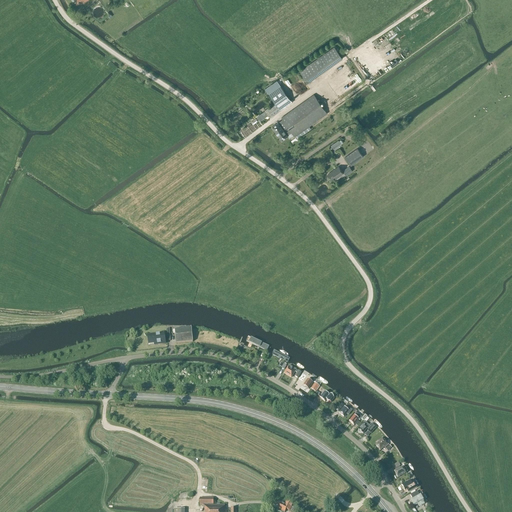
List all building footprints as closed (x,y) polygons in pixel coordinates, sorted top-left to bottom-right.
[(307,83),(319,75),(342,59),(334,47),(299,72),(307,83)] [(270,117),(292,102),(283,90),(280,86),(268,94),(271,98),(274,103),(265,110),(270,117)] [(294,137),(327,113),(314,95),(281,118),(282,120),(278,123),(278,122),(277,123),(272,127),(281,141),(287,136),(292,133),(294,137)] [(260,120),(264,117),(267,114),(265,111),(258,116),(260,120)] [(350,165),(362,156),(357,148),(344,156),(350,165)] [(335,178),(342,173),(338,166),(327,174),(330,179),(334,176),(335,178)] [(191,329),(191,327),(185,327),(186,329),(175,330),(176,344),(193,342),(191,329)] [(165,344),(165,342),(164,334),(148,336),(149,344),(155,343),(155,345),(165,344)] [(248,336),(245,342),(267,351),(269,346),(248,336)] [(274,349),(271,354),(288,363),(290,358),(274,349)] [(296,370),(290,366),(288,368),(284,374),(291,378),(295,372),(297,373),(295,377),(298,379),(301,373),(298,371),(296,370)] [(306,378),(307,376),(307,375),(308,374),(304,371),(303,373),(300,377),(305,380),(306,378)] [(311,379),(308,377),(307,379),(303,386),(305,387),(305,388),(307,389),(308,389),(313,383),(310,381),(311,379)] [(315,392),(319,387),(315,384),(311,389),(315,392)] [(330,396),(325,392),(320,398),(325,402),(326,400),(328,402),(331,403),(334,399),(332,396),(331,395),(330,396)] [(338,413),(340,410),(344,405),(341,403),(335,411),(338,413)] [(350,409),(346,406),(344,408),(344,407),(339,414),(344,418),(347,414),(348,416),(352,411),(350,409)] [(354,416),(354,415),(349,422),(354,426),(359,420),(360,421),(361,419),(364,422),(367,417),(364,414),(361,417),(356,413),(357,412),(356,410),(354,413),(355,414),(354,416)] [(371,428),(364,422),(362,424),(362,425),(358,429),(363,434),(367,429),(369,430),(368,431),(371,434),(376,428),(373,425),(371,428)] [(385,448),(389,445),(382,438),(379,441),(379,442),(375,446),(380,451),(384,448),(385,448)] [(400,468),(398,464),(392,468),(393,470),(394,470),(395,471),(394,472),(398,478),(405,474),(405,473),(408,472),(406,469),(403,470),(402,467),(400,468)] [(414,485),(412,481),(409,483),(409,482),(402,486),(405,491),(411,487),(412,488),(410,489),(412,492),(417,489),(416,486),(415,487),(414,485)] [(420,496),(417,491),(410,495),(413,500),(411,501),(414,507),(418,505),(419,507),(424,504),(423,502),(424,501),(420,495),(420,496)] [(213,505),(213,498),(200,498),(200,506),(203,506),(202,511),(236,511),(236,508),(231,508),(230,511),(226,511),(226,509),(224,509),(224,505),(213,505)] [(292,506),(293,504),(286,501),(284,505),(281,503),(278,509),(283,511),(284,511),(286,510),(289,511),(290,511),(292,511),(293,511),(296,508),(292,506)]
